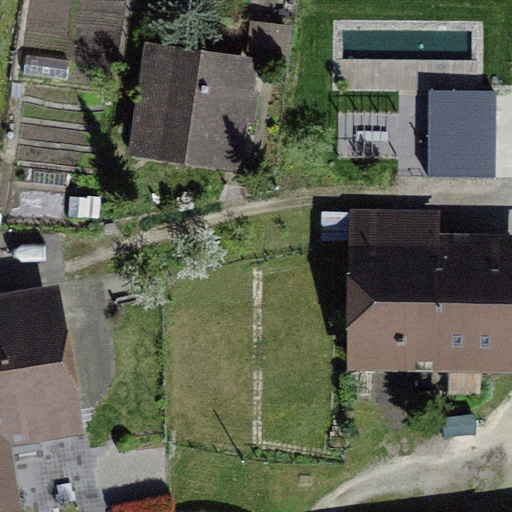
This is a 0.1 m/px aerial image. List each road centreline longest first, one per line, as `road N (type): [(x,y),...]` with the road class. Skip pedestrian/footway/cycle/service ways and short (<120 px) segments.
road 1 (unknown): [(0,265),(89,259),(177,221),(269,202),(430,193),(511,206)]
road 2 (track): [(511,417),(342,511)]
